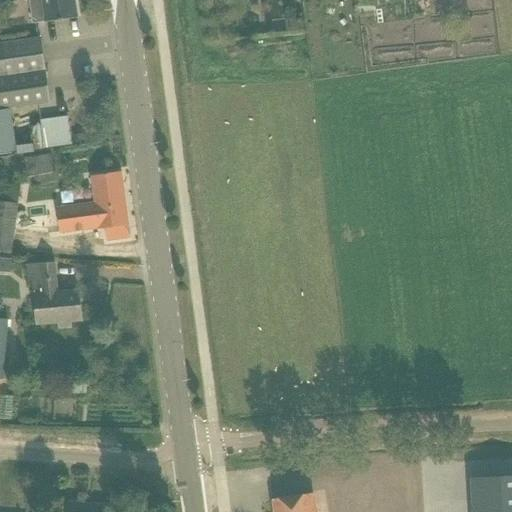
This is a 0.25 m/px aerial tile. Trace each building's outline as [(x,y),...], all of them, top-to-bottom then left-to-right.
[(30,0),(33,22),(47,21),(47,22),(77,17),(74,0),(30,0)] [(0,110),(50,103),(41,39),(0,44),(0,110)] [(0,152),(16,150),(10,110),(0,111),(0,152)] [(66,115),(38,119),(42,147),(70,143),(66,115)] [(84,134),(73,135),(73,138),(74,142),(85,140),(84,136),(84,134)] [(50,154),(23,159),(29,188),(56,182),(50,154)] [(18,161),(3,164),(8,181),(22,178),(18,161)] [(105,226),(107,240),(129,237),(121,174),(93,178),(96,202),(58,208),(61,232),(105,226)] [(0,227),(14,229),(20,187),(0,183),(0,227)] [(40,264),(26,266),(28,281),(32,280),(34,297),(35,297),(38,324),(82,319),(79,291),(57,293),(54,262),(40,264)] [(511,511),(511,475),(471,478),(472,511),(511,511)] [(312,494),(273,499),(274,511),(315,511),(313,494),(312,494)] [(58,511),(111,511),(112,506),(60,502),(58,511)]
